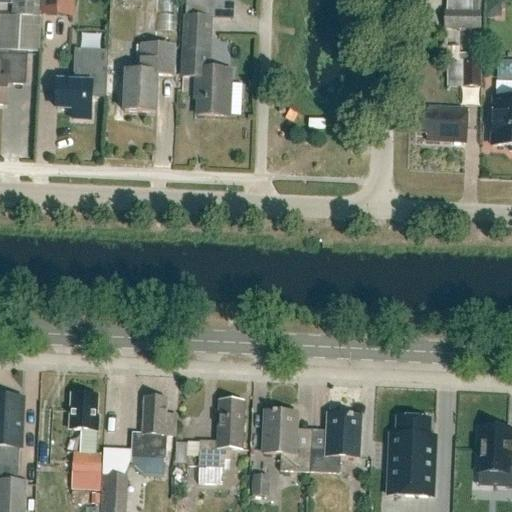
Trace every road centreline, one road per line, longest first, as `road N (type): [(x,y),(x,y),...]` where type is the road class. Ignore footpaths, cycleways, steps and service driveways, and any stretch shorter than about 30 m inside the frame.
road 1 (tertiary): [(511,357),(0,332)]
road 2 (unclassified): [(258,204),(0,191)]
road 3 (residential): [(380,210),(386,0)]
road 4 (residential): [(258,204),(267,0)]
road 5 (unclassified): [(511,213),(380,210)]
road 6 (unclassified): [(380,210),(258,204)]
